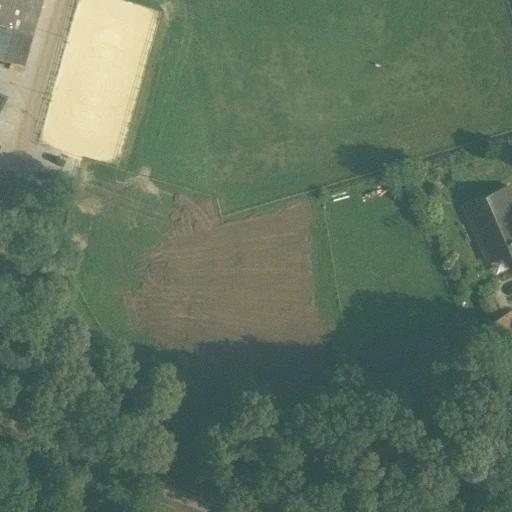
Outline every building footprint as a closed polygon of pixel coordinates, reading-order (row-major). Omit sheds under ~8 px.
[(42,0),(0,0),(0,24),(33,34),(42,0)] [(33,34),(0,24),(0,57),(24,64),(33,34)] [(77,45),(72,44),(66,45),(60,47),(56,50),(52,53),(48,58),(46,62),(45,66),(44,69),(44,74),(44,79),(45,83),(47,86),(48,89),(51,93),(55,96),(59,98),(62,100),(66,101),(73,102),(80,101),(85,99),(90,96),(94,93),(96,90),(98,87),(100,83),(101,79),(102,76),(102,72),(101,69),(100,65),(99,61),(97,57),(94,53),(90,50),(86,48),(82,46),(77,45)] [(511,199),(507,188),(463,207),(487,261),(511,250),(511,199)] [(511,319),(508,314),(479,330),(506,377),(511,373),(511,319)]
